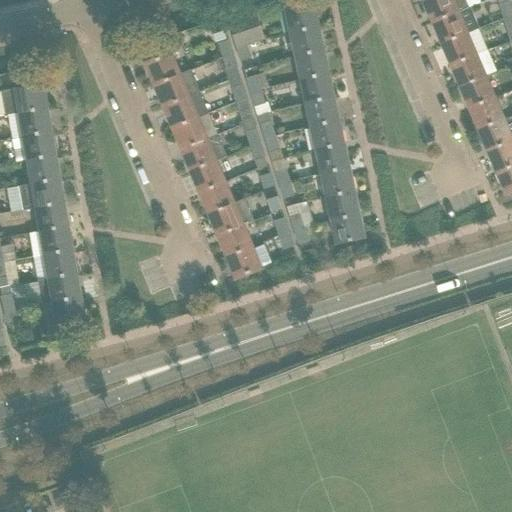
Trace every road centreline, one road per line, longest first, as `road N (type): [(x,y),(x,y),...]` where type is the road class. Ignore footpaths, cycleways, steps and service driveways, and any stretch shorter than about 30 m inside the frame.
road 1 (tertiary): [(153,373),(511,259)]
road 2 (residential): [(187,244),(85,9)]
road 3 (residential): [(459,164),(390,0)]
road 4 (tertiary): [(0,439),(153,373)]
road 5 (tertiary): [(153,373),(0,413)]
